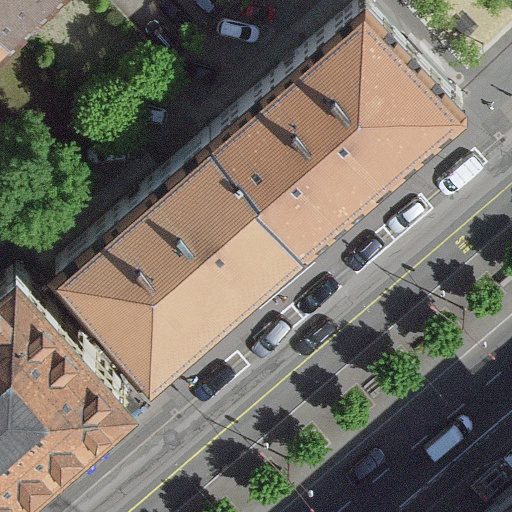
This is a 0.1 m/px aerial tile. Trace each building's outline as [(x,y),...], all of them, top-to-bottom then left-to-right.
[(33,0),(0,0),(0,14),(11,26),(33,0)] [(467,75),(394,0),(333,0),(208,109),(305,219),(309,223),(466,86),(467,75)] [(0,36),(11,26),(0,14),(0,36)] [(305,219),(208,109),(54,243),(151,353),(305,219)] [(0,495),(128,385),(16,260),(0,272),(0,495)] [(511,511),(511,500),(497,511),(511,511)]
